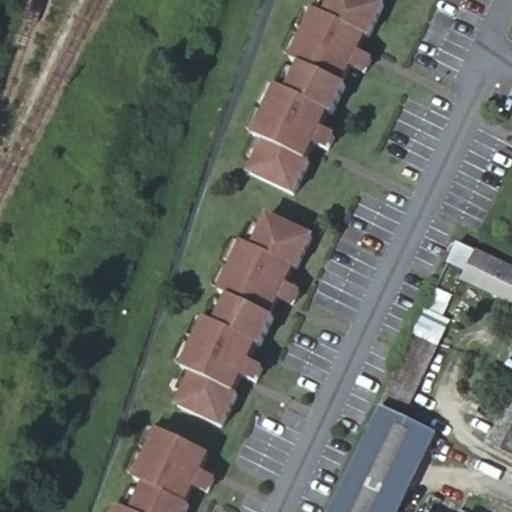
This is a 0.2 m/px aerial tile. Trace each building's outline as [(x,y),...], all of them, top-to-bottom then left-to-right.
[(385,6),(370,0),(334,0),(325,19),(315,14),(293,61),(303,66),(337,82),(359,35),(366,38),(369,39),(385,6)] [(359,35),(337,82),(344,85),(351,69),(367,76),(374,61),(359,53),(366,38),(359,35)] [(337,82),(303,66),(290,93),(280,88),(256,137),(266,142),(252,173),(295,194),(311,161),(307,160),(301,157),(324,109),(330,112),(334,114),(347,86),(344,85),(337,82)] [(324,109),(301,157),(307,160),(315,144),(331,152),(338,135),(323,128),(330,112),(324,109)] [(311,233),(267,213),(251,245),(241,241),(218,289),(228,294),(214,322),(248,338),(254,341),(258,343),(272,313),(269,312),(263,309),(285,262),(292,265),(295,266),(311,233)] [(511,264),(478,245),(462,279),(511,303),(511,264)] [(285,262),(263,309),(269,312),(277,296),(292,304),(299,288),(284,280),(292,265),(285,262)] [(214,322),(204,317),(180,366),(190,371),(175,403),(219,423),(235,391),(231,389),(225,386),(248,338),(214,322)] [(433,344),(409,333),(377,402),(400,412),(433,344)] [(248,338),(225,386),(231,389),(239,373),(255,380),(262,365),(247,357),(254,341),(248,338)] [(511,446),(511,383),(485,442),(508,455),(511,446)] [(399,414),(376,403),(324,511),(391,511),(431,430),(399,414)] [(143,479),(129,507),(139,511),(181,511),(187,500),(184,499),(178,496),(201,448),(156,427),(133,475),(143,479)] [(201,448),(178,496),(184,499),(191,483),(207,491),(215,475),(199,467),(207,451),(201,448)] [(139,511),(129,507),(119,503),(114,511),(139,511)]
